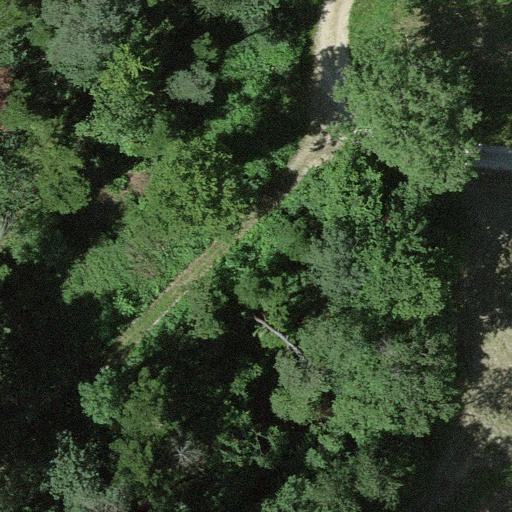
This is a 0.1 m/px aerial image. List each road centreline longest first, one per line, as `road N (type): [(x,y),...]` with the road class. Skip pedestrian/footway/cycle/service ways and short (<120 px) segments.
road 1 (track): [(362,115),(0,450)]
road 2 (track): [(511,157),(412,142),(362,115),(342,79),(347,0)]
